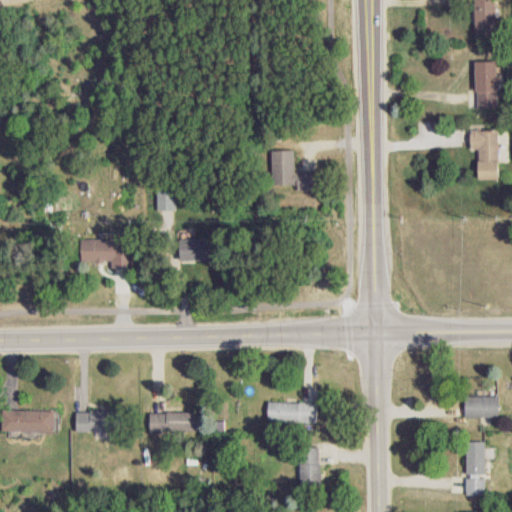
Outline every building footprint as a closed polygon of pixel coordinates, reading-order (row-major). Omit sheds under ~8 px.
[(498,38),(497,0),(476,0),(478,39),(498,38)] [(478,109),(500,109),(499,62),(478,62),(478,109)] [(502,180),(500,131),(473,131),(473,150),(481,150),(482,180),(502,180)] [(320,172),(297,172),(297,151),(274,151),(274,185),(299,185),(299,191),(320,191),(320,172)] [(177,211),(177,190),(159,190),(159,211),(177,211)] [(113,268),(133,269),(134,240),(87,239),(86,261),(113,262),(113,268)] [(214,261),(214,241),(185,240),(184,261),(214,261)] [(502,395),(468,396),(468,417),(502,417),(502,395)] [(319,421),(320,403),(270,402),(270,420),(319,421)] [(58,411),(5,409),(5,430),(58,432),(58,411)] [(79,433),(115,432),(115,411),(79,411),(79,433)] [(197,412),(153,413),(154,432),(198,431),(197,412)] [(468,495),(488,495),(487,476),(488,476),(487,441),(468,441),(469,477),(468,477),(468,495)] [(302,462),(301,486),(322,486),(323,454),(311,453),(311,462),(302,462)]
